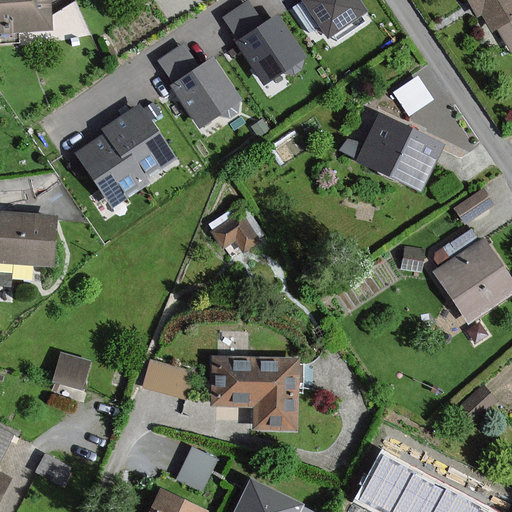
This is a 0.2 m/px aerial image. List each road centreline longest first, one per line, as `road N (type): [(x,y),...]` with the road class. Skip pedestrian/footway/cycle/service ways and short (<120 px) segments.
road 1 (residential): [(53,125),(236,0)]
road 2 (residential): [(395,0),(511,171)]
